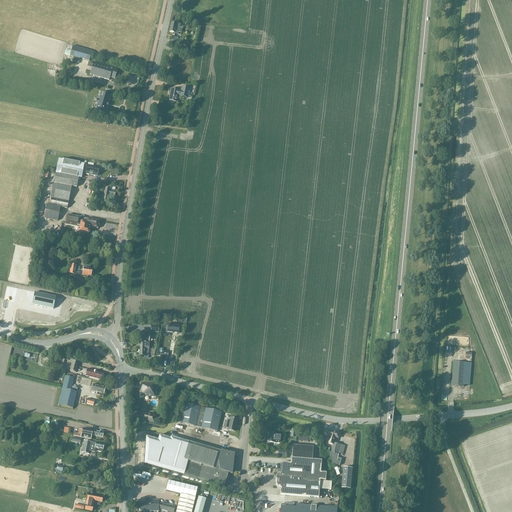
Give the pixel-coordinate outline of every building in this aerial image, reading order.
[(182,28),(180,28),(181,25),(171,23),(169,32),(179,34),(179,33),(181,33),(182,28)] [(174,36),(173,38),(172,43),(181,45),(183,39),(180,39),(180,40),(177,39),(178,37),(174,36)] [(91,52),(77,47),(72,46),(70,56),(88,61),(91,52)] [(109,80),(110,78),(115,79),(117,70),(93,63),(90,75),(109,80)] [(169,94),(168,96),(169,96),(168,101),(170,101),(170,102),(170,103),(171,103),(173,103),(174,103),(175,103),(175,102),(177,96),(186,98),(186,95),(189,96),(191,89),(188,89),(182,87),(181,91),(170,89),(169,94)] [(104,113),(109,95),(100,92),(98,99),(96,99),(95,103),(98,104),(96,111),(104,113)] [(82,172),(83,166),(84,164),(58,159),(55,173),(81,178),(82,172)] [(83,166),(82,172),(85,173),(85,174),(97,176),(98,173),(97,172),(96,172),(97,168),(98,168),(86,165),(86,166),(83,166)] [(76,187),(78,179),(55,174),(54,183),(51,198),(50,205),(46,204),(43,218),(57,221),(60,207),(67,208),(68,201),(71,186),(76,187)] [(105,185),(104,189),(102,202),(107,203),(109,195),(114,196),(115,191),(110,190),(110,186),(105,185)] [(89,227),(98,229),(98,227),(100,227),(100,224),(99,223),(99,221),(87,219),(82,218),(67,215),(65,225),(79,228),(78,233),(88,235),(88,234),(89,233),(90,231),(89,229),(89,227)] [(70,264),(69,274),(72,274),(75,275),(85,276),(91,277),(92,277),(93,274),(92,274),(92,269),(90,269),(90,267),(84,266),(83,273),(76,272),(77,265),(70,264)] [(34,293),(32,304),(32,305),(53,309),(55,297),(34,293)] [(168,325),(167,332),(178,333),(179,326),(168,325)] [(164,351),(163,352),(163,355),(157,354),(155,366),(162,367),(163,359),(167,360),(168,352),(164,351)] [(32,358),(30,366),(33,367),(33,368),(39,369),(39,368),(41,369),(40,373),(47,374),(49,367),(45,366),(46,361),(32,358)] [(76,373),(78,363),(72,361),(69,371),(76,373)] [(469,385),(471,363),(453,362),(452,386),(464,387),(464,385),(469,385)] [(87,369),(86,375),(85,376),(101,381),(102,379),(103,373),(87,369)] [(73,409),(77,392),(71,391),(74,378),(65,376),(58,405),(73,409)] [(155,393),(156,384),(141,383),(140,396),(154,397),(154,396),(155,396),(155,393)] [(92,384),(91,391),(97,393),(97,394),(97,395),(103,397),(105,388),(92,384)] [(216,432),(218,425),(219,421),(221,412),(206,409),(184,404),(180,423),(201,428),(216,432)] [(156,416),(145,413),(143,421),(154,424),(154,423),(156,416)] [(235,432),(237,420),(230,418),(229,422),(225,421),(224,427),(227,428),(227,430),(235,432)] [(91,436),(92,431),(82,429),(81,434),(80,438),(90,440),(91,436)] [(345,446),(336,443),(334,443),(334,441),(336,435),(336,432),(329,430),(325,429),(323,435),(330,437),(329,440),(328,443),(333,445),(331,450),(331,452),(330,453),(328,452),(332,464),(336,465),(339,466),(341,459),(338,458),(339,455),(342,456),(345,446)] [(280,443),(281,435),(277,434),(267,433),(266,442),(276,443),(280,443)] [(221,452),(189,442),(170,437),(169,439),(159,435),(157,440),(145,436),(143,465),(223,488),(227,477),(229,478),(231,474),(231,475),(234,454),(228,452),(228,453),(221,451),(221,452)] [(347,439),(353,440),(352,442),(355,443),(356,436),(348,435),(347,439)] [(91,442),(84,441),(81,453),(89,454),(89,451),(94,452),(95,448),(98,448),(98,450),(98,451),(99,451),(101,452),(102,452),(102,451),(104,445),(96,443),(91,442)] [(313,459),(314,447),(294,445),(292,457),(313,459)] [(319,498),(320,490),(320,481),(320,480),(326,481),(326,473),(321,473),(321,469),(322,461),(291,459),(291,464),(283,463),(282,474),(279,474),(277,476),(276,485),(278,488),(281,488),(280,495),(319,498)] [(352,468),(343,467),(342,488),(350,489),(352,468)] [(168,481),(166,491),(179,494),(180,495),(175,511),(191,511),(195,499),(197,489),(168,481)] [(88,494),(87,499),(86,505),(85,505),(84,510),(92,511),(93,507),(92,507),(93,500),(102,502),(103,497),(88,494)] [(205,494),(199,511),(202,511),(208,495),(205,494)] [(159,500),(150,500),(150,501),(145,501),(145,502),(139,502),(139,511),(144,511),(149,511),(158,511),(159,509),(168,511),(173,511),(175,506),(159,502),(159,500)]
